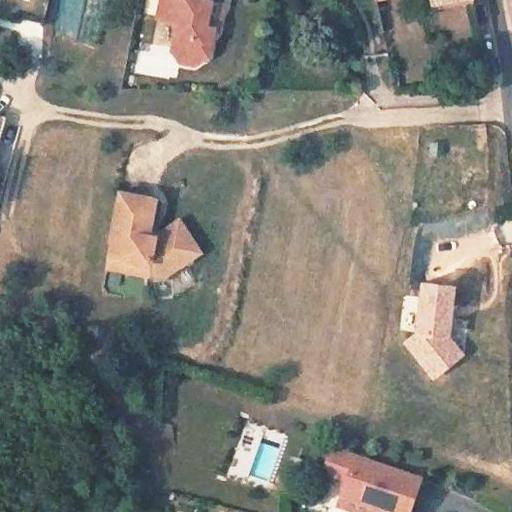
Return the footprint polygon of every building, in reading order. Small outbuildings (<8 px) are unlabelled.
[(158,0),(156,17),(177,21),(171,49),(179,62),(192,65),(204,55),(211,29),(203,27),(207,1),(203,0),(158,0)] [(219,3),(210,1),(207,1),(203,27),(211,29),(215,30),(219,3)] [(153,199),(118,191),(107,240),(111,241),(104,267),(145,276),(145,273),(160,276),(197,249),(176,219),(150,236),(145,234),(153,199)] [(423,280),(416,331),(405,339),(432,374),(461,351),(447,333),(453,284),(423,280)] [(347,488),(357,460),(332,451),(323,478),(347,488)] [(339,510),(344,511),(406,511),(418,482),(357,460),(347,488),(339,510)]
